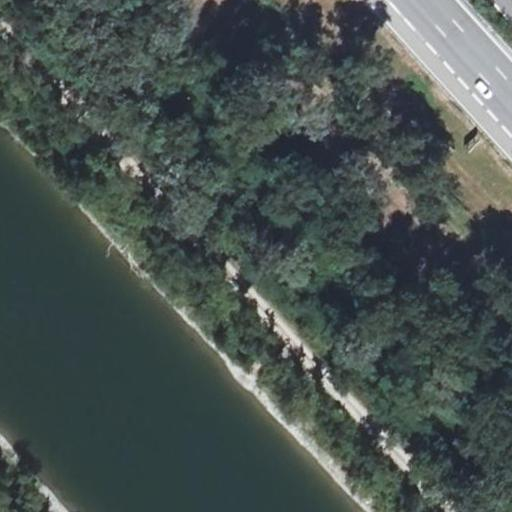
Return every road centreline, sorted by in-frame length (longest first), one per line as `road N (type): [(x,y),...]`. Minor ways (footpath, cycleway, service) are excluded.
road 1 (track): [(448,511),(0,10)]
road 2 (motorway): [(425,0),(511,97)]
